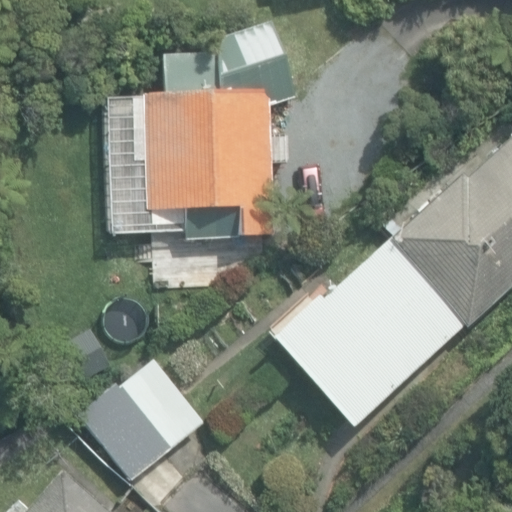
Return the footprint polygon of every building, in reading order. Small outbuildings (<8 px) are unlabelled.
[(180,237),(270,237),(263,111),(290,96),(266,20),(206,41),(205,50),(152,49),(156,95),(140,97),(143,214),(179,211),(180,237)] [(262,336),(345,432),(511,285),(511,129),(323,295),(317,289),(262,336)] [(117,362),(163,331),(151,313),(105,344),(117,362)] [(78,414),(128,479),(201,422),(151,358),(78,414)] [(104,511),(57,470),(24,508),(15,499),(2,511),(104,511)]
